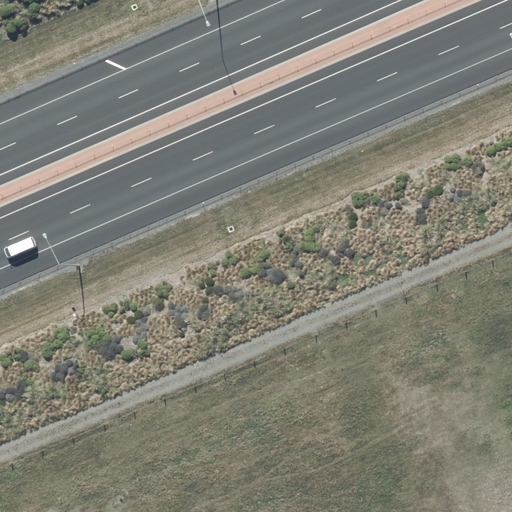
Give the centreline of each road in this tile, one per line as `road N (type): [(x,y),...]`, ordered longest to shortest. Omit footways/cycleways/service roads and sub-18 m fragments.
road 1 (motorway): [(511,23),(0,244)]
road 2 (track): [(511,233),(0,449)]
road 3 (motorway): [(0,145),(334,0)]
